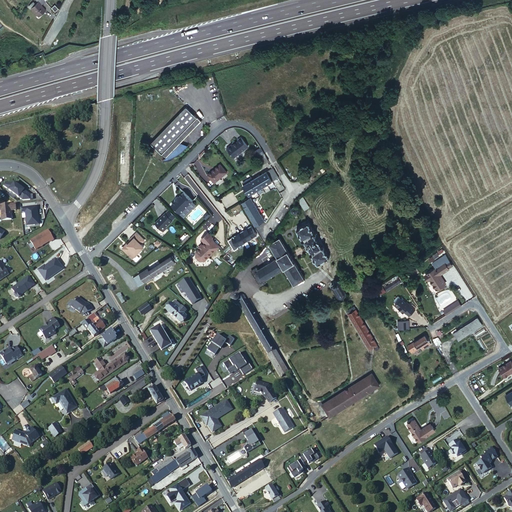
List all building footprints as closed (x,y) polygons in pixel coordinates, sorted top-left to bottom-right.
[(43,0),(34,0),(37,3),(36,4),(31,9),(30,9),(38,18),(45,11),(40,6),(45,2),(43,0)] [(202,122),(187,107),(152,144),(167,158),(202,122)] [(308,129),(305,125),(297,130),(300,135),(308,129)] [(232,149),(236,154),(249,144),(241,135),(238,137),(238,139),(232,144),(230,144),(229,145),(229,147),(231,149),(232,149)] [(268,162),(265,158),(263,155),(258,158),(262,165),(268,162)] [(227,171),(220,163),(208,173),(214,181),(227,171)] [(274,182),(268,172),(244,185),(250,196),(274,182)] [(5,183),(3,186),(22,200),(30,200),(30,194),(15,183),(5,183)] [(175,200),(171,204),(180,212),(192,200),(183,191),(179,195),(175,200)] [(265,221),(255,202),(245,208),(255,227),(265,221)] [(10,212),(15,212),(15,205),(0,206),(0,207),(0,208),(0,211),(0,212),(1,221),(11,221),(10,212)] [(38,224),(36,207),(20,208),(20,213),(25,212),(26,225),(38,224)] [(166,225),(172,219),(165,211),(154,222),(162,229),(164,229),(166,227),(166,225)] [(305,244),(306,246),(307,247),(308,250),(310,253),(309,254),(309,255),(310,255),(310,256),(311,257),(317,267),(330,259),(324,250),(324,249),(323,248),(324,246),(317,235),(316,235),(316,233),(314,233),(309,223),(296,230),(302,240),(302,241),(302,242),(302,243),(303,244),(304,244),(305,244)] [(257,235),(252,226),(233,237),(238,248),(257,237),(258,236),(257,235)] [(262,227),(257,235),(258,236),(257,237),(259,238),(265,230),(262,227)] [(47,230),(29,241),(35,250),(49,241),(49,242),(53,240),(47,230)] [(131,257),(144,244),(141,242),(145,239),(136,230),(120,247),(131,257)] [(201,245),(197,249),(197,254),(200,258),(205,257),(220,244),(213,237),(213,236),(214,235),(209,230),(202,236),(206,240),(204,242),(203,243),(204,244),(202,246),(201,245)] [(289,256),(279,238),(269,244),(277,258),(279,262),(283,269),(293,286),(303,280),(292,260),(290,257),(289,256)] [(147,269),(139,274),(145,282),(175,263),(171,257),(149,271),(147,269)] [(281,271),(283,269),(279,262),(277,258),(275,260),(281,271)] [(42,267),(37,271),(44,281),(62,269),(55,259),(43,268),(42,267)] [(281,271),(275,260),(257,270),(257,271),(262,280),(263,281),(281,271)] [(451,270),(444,260),(440,263),(439,262),(434,266),(436,269),(425,277),(429,283),(430,282),(437,292),(448,284),(443,277),(451,270)] [(0,280),(9,275),(0,261),(0,280)] [(265,284),(263,281),(262,280),(261,281),(258,281),(254,274),(255,272),(256,271),(257,271),(257,270),(256,267),(250,271),(259,287),(265,284)] [(139,274),(133,278),(138,286),(145,282),(139,274)] [(22,282),(11,289),(15,294),(14,296),(16,299),(18,298),(20,297),(21,295),(22,294),(22,292),(24,292),(27,290),(34,285),(28,277),(21,282),(22,282)] [(398,277),(383,286),(386,290),(401,281),(398,277)] [(346,293),(340,281),(332,286),(339,298),(341,299),(342,300),(343,299),(344,299),(345,299),(346,298),(347,297),(347,296),(347,295),(347,294),(346,293)] [(383,287),(377,291),(380,295),(386,291),(383,287)] [(238,306),(245,302),(242,297),(238,299),(238,300),(237,301),(237,303),(238,306)] [(77,299),(71,308),(81,314),(81,313),(83,316),(93,310),(90,306),(87,304),(86,305),(85,304),(85,305),(83,303),(77,299)] [(406,302),(402,299),(395,306),(404,314),(405,313),(410,317),(417,310),(407,301),(406,302)] [(446,314),(462,305),(458,299),(442,308),(446,314)] [(179,305),(175,301),(172,305),(171,304),(165,310),(180,323),(185,317),(183,315),(185,311),(181,307),(178,310),(176,308),(179,305)] [(273,366),(281,379),(289,374),(282,363),(271,343),(264,333),(255,317),(246,301),(245,302),(238,306),(251,328),(261,344),(268,356),(275,352),(278,359),(271,362),(271,363),(272,363),(273,366)] [(136,308),(140,315),(151,309),(147,302),(136,308)] [(358,310),(356,307),(348,312),(350,315),(358,310)] [(374,337),(358,310),(350,315),(351,316),(352,319),(355,323),(363,337),(366,342),(374,337)] [(88,321),(90,324),(96,319),(93,315),(87,320),(88,321)] [(44,326),(39,330),(45,340),(51,335),(52,336),(55,333),(53,331),(59,327),(53,318),(47,323),(48,324),(46,325),(47,326),(45,327),(44,326)] [(90,324),(98,334),(105,329),(97,318),(96,319),(90,324)] [(409,319),(397,319),(397,328),(409,328),(409,319)] [(482,327),(477,320),(477,319),(453,335),(458,343),(482,327)] [(86,321),(84,323),(88,329),(87,331),(93,339),(96,337),(98,335),(98,334),(90,324),(88,321),(86,321)] [(77,335),(75,331),(68,336),(70,338),(71,340),(73,338),(77,335)] [(113,334),(111,331),(100,338),(106,347),(110,343),(111,344),(115,341),(115,340),(113,338),(114,337),(112,335),(113,334)] [(377,341),(374,337),(366,342),(371,349),(379,344),(377,341)] [(430,342),(426,337),(415,344),(417,347),(419,349),(421,348),(426,345),(430,342)] [(57,352),(53,346),(46,351),(49,356),(50,357),(57,352)] [(5,351),(1,354),(0,356),(6,364),(15,359),(15,360),(22,356),(16,347),(10,351),(9,349),(6,350),(7,351),(6,351),(5,351)] [(43,360),(49,356),(46,351),(39,356),(42,361),(43,360)] [(267,357),(271,362),(278,359),(275,352),(268,356),(267,357)] [(119,358),(104,368),(97,373),(95,374),(99,380),(123,364),(119,358)] [(398,371),(399,372),(392,361),(390,362),(391,364),(394,369),(395,372),(396,372),(397,371),(398,371)] [(93,367),(97,373),(104,368),(100,362),(93,367)] [(511,364),(501,372),(506,380),(511,376),(511,364)] [(36,365),(35,366),(28,370),(32,375),(35,380),(41,376),(37,370),(38,369),(36,365)] [(61,365),(48,375),(54,383),(67,373),(61,365)] [(135,379),(144,374),(141,369),(132,374),(135,379)] [(73,375),(70,376),(73,380),(82,374),(80,370),(76,372),(73,375)] [(373,391),(379,386),(371,374),(342,392),(322,405),(324,409),(330,417),(342,410),(350,404),(373,391)] [(118,382),(115,378),(103,386),(110,395),(123,386),(119,381),(118,382)] [(130,389),(132,393),(145,385),(143,381),(130,389)] [(257,383),(254,392),(262,395),(264,399),(265,398),(269,404),(277,400),(269,387),(257,383)] [(157,405),(163,401),(154,386),(147,390),(157,405)] [(68,389),(55,398),(58,403),(62,401),(70,412),(79,405),(68,389)] [(226,399),(201,414),(206,423),(207,422),(211,430),(219,425),(215,417),(231,408),(226,399)] [(127,400),(122,403),(126,410),(131,406),(127,400)] [(282,409),(273,415),(285,434),(294,428),(282,409)] [(330,417),(324,409),(318,413),(322,421),(330,417)] [(149,430),(150,431),(134,441),(138,447),(159,433),(176,422),(173,417),(165,422),(161,424),(159,422),(152,426),(154,429),(151,431),(150,429),(149,430)] [(423,434),(420,431),(415,422),(407,426),(415,439),(423,434)] [(431,424),(420,431),(423,434),(426,439),(437,432),(431,424)] [(58,431),(54,425),(48,429),(51,435),(58,431)] [(21,433),(15,431),(12,441),(29,447),(31,443),(32,444),(39,438),(31,428),(23,435),(21,434),(21,433)] [(252,430),(244,435),(248,442),(248,443),(248,444),(247,444),(247,445),(246,445),(245,445),(245,446),(244,446),(244,447),(244,448),(247,453),(261,445),(252,430)] [(296,443),(311,434),(309,432),(309,431),(308,431),(294,439),(296,443)] [(426,439),(423,434),(415,439),(418,444),(426,439)] [(387,435),(372,443),(378,453),(383,449),(388,457),(397,452),(387,435)] [(185,450),(191,447),(185,436),(174,443),(176,447),(181,444),(185,450)] [(448,442),(453,455),(464,451),(459,438),(448,442)] [(94,449),(88,439),(76,447),(83,456),(94,449)] [(278,449),(280,453),(285,450),(296,443),(294,439),(289,443),(278,449)] [(308,463),(317,457),(311,447),(298,455),(300,458),(287,466),(293,476),(302,470),(300,466),(307,462),(308,463)] [(418,454),(427,468),(437,462),(428,448),(418,454)] [(260,461),(262,464),(280,453),(278,449),(271,453),(265,457),(260,461)] [(490,449),(483,453),(484,455),(479,459),(481,462),(475,466),(481,475),(490,470),(487,465),(490,464),(489,463),(496,459),(490,449)] [(147,459),(141,450),(137,453),(138,455),(130,460),(135,468),(147,459)] [(197,458),(193,450),(179,459),(168,466),(165,468),(168,473),(178,467),(177,465),(189,457),(192,461),(197,458)] [(168,466),(179,459),(176,455),(155,469),(156,470),(153,471),(155,474),(165,468),(168,466)] [(189,457),(177,465),(178,467),(179,469),(192,461),(189,457)] [(256,463),(260,471),(264,468),(262,464),(260,461),(256,463)] [(240,472),(245,480),(248,479),(260,471),(256,463),(254,464),(240,472)] [(114,472),(109,465),(102,470),(110,481),(119,475),(116,470),(114,472)] [(404,489),(416,483),(408,466),(396,472),(404,489)] [(168,473),(165,468),(155,474),(150,478),(152,481),(150,482),(153,486),(159,482),(158,480),(168,473)] [(82,487),(89,481),(82,473),(75,479),(82,487)] [(236,475),(226,481),(229,486),(231,489),(237,485),(241,483),(236,475)] [(457,475),(445,483),(451,491),(457,488),(459,487),(460,488),(464,485),(457,475)] [(191,486),(186,479),(170,490),(172,493),(167,497),(172,504),(177,500),(178,502),(175,504),(180,511),(181,511),(191,505),(185,494),(183,495),(182,492),(191,486)] [(42,492),(48,501),(55,497),(56,495),(57,496),(60,494),(61,492),(56,484),(42,492)] [(99,496),(91,484),(85,488),(86,490),(84,491),(84,490),(79,493),(79,496),(85,506),(99,496)] [(272,500),(278,496),(276,493),(273,488),(271,485),(265,489),(272,500)] [(208,487),(197,494),(190,498),(193,503),(211,492),(208,487)] [(506,498),(503,500),(508,510),(510,511),(511,510),(511,494),(506,497),(506,498)] [(432,511),(435,510),(425,495),(415,502),(418,507),(421,506),(425,511),(432,511)] [(320,511),(318,511),(331,511),(324,500),(316,505),(320,511)] [(43,511),(39,503),(28,509),(29,511),(43,511)]
